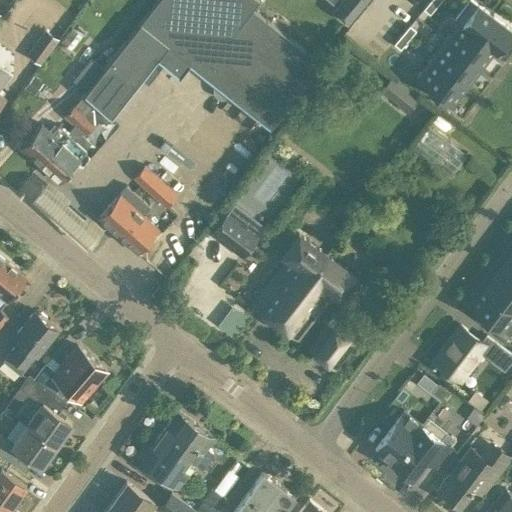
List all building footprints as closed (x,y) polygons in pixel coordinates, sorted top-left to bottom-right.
[(84,91),(82,93),(92,102),(103,111),(110,116),(141,77),(148,82),(163,63),(178,75),(188,62),(201,72),(214,83),(214,84),(213,88),(213,93),(216,96),(267,20),(251,7),(257,0),(156,0),(114,54),(102,69),(84,91)] [(340,0),(333,9),(346,21),(364,0),(340,0)] [(432,0),(429,0),(423,8),(429,13),(437,4),(432,0)] [(472,0),(467,0),(454,18),(457,21),(458,20),(494,47),(493,48),(494,49),(510,28),(472,0)] [(267,20),(216,96),(216,97),(221,98),(226,98),(229,95),(269,126),(320,62),(267,20)] [(457,21),(444,38),(480,65),(493,48),(494,47),(458,20),(457,21)] [(409,24),(401,33),(407,39),(415,29),(409,24)] [(39,63),(57,37),(45,29),(26,53),(39,63)] [(401,33),(393,43),(399,48),(407,39),(401,33)] [(444,38),(430,56),(466,84),(480,65),(444,38)] [(430,56),(416,75),(452,102),(466,84),(430,56)] [(72,81),(84,91),(102,69),(89,59),(72,81)] [(0,101),(4,97),(0,94),(0,84),(9,73),(0,66),(0,101)] [(32,73),(23,84),(32,92),(42,80),(32,73)] [(399,100),(396,103),(406,111),(419,94),(409,87),(399,100)] [(83,112),(92,102),(82,93),(63,115),(73,123),(74,125),(84,113),(83,112)] [(73,123),(65,132),(38,164),(57,181),(78,158),(85,150),(73,140),(81,131),(84,133),(98,117),(104,123),(110,116),(103,111),(92,102),(83,112),(84,113),(74,125),(73,123)] [(19,147),(38,164),(65,132),(56,125),(50,132),(40,123),(19,147)] [(450,172),(465,152),(426,123),(411,143),(450,172)] [(144,164),(132,176),(150,192),(160,180),(161,179),(144,164)] [(176,193),(161,179),(160,180),(150,192),(165,206),(176,193)] [(43,180),(31,193),(88,242),(99,229),(43,180)] [(125,185),(97,217),(116,234),(144,202),(125,185)] [(148,205),(144,202),(116,234),(136,251),(156,228),(140,213),(148,205)] [(210,234),(241,256),(263,226),(231,203),(210,234)] [(250,304),(265,315),(295,275),(304,281),(325,253),(297,232),(280,254),(284,257),(250,304)] [(511,253),(509,252),(496,269),(511,280),(511,253)] [(353,275),(325,253),(304,281),(295,275),(265,315),(297,340),(331,293),(336,296),(353,275)] [(25,276),(5,260),(0,266),(0,294),(6,299),(25,276)] [(511,280),(496,269),(483,286),(511,307),(511,280)] [(511,307),(483,286),(470,304),(502,329),(508,333),(511,328),(511,307)] [(20,372),(24,367),(35,353),(37,355),(59,329),(35,310),(14,336),(19,339),(3,358),(20,372)] [(326,364),(327,362),(334,367),(354,341),(348,336),(333,324),(332,325),(325,320),(305,346),(312,351),(311,352),(326,364)] [(433,359),(459,378),(480,350),(503,367),(511,354),(485,334),(481,339),(460,323),(433,359)] [(44,360),(32,376),(64,398),(69,391),(80,400),(106,370),(77,344),(60,364),(55,370),(45,361),(44,360)] [(18,386),(39,401),(25,421),(55,442),(70,420),(58,411),(65,400),(27,372),(18,386)] [(437,381),(437,382),(430,391),(440,398),(447,389),(437,381)] [(468,411),(469,419),(475,423),(483,413),(472,405),(468,411)] [(140,457),(161,472),(196,423),(175,408),(140,457)] [(374,445),(392,459),(393,460),(421,423),(420,423),(402,409),(374,445)] [(393,460),(392,459),(391,460),(411,475),(425,457),(435,466),(450,446),(440,438),(446,430),(426,415),(420,423),(421,423),(393,460)] [(55,442),(25,421),(10,442),(40,463),(55,442)] [(212,435),(196,423),(161,472),(177,483),(193,461),(200,465),(209,452),(203,447),(212,435)] [(480,453),(470,446),(437,488),(459,505),(478,480),(487,487),(510,456),(500,449),(495,455),(485,447),(480,453)] [(0,467),(0,497),(10,505),(25,485),(0,467)] [(231,511),(232,511),(255,511),(277,481),(261,470),(231,511)] [(125,479),(109,502),(123,511),(143,511),(153,499),(125,479)] [(278,511),(293,493),(277,481),(255,511),(278,511)] [(213,511),(225,496),(212,487),(196,509),(199,511),(213,511)] [(483,511),(505,511),(511,504),(511,493),(504,487),(483,511)] [(171,492),(159,510),(161,511),(199,511),(196,509),(171,492)] [(0,511),(4,511),(10,505),(0,497),(0,511)] [(326,511),(307,497),(296,511),(326,511)] [(123,511),(109,502),(101,511),(123,511)]
